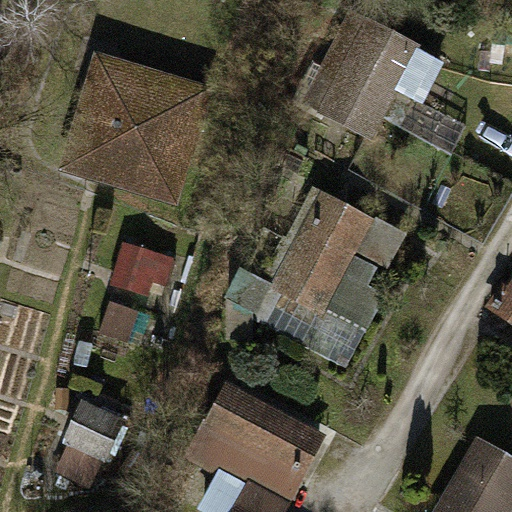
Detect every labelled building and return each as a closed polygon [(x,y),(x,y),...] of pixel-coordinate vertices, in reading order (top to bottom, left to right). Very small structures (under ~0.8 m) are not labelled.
[(297,107),(367,139),(409,46),(339,14),(297,107)] [(88,61),(56,163),(166,198),(198,96),(88,61)] [(312,189),(263,278),(360,330),(379,295),(360,285),(389,231),(312,189)] [(119,236),(105,281),(119,285),(113,303),(168,320),(194,242),(148,227),(143,244),(119,236)] [(493,284),(479,306),(511,326),(511,264),(500,284),(493,284)] [(237,397),(195,475),(240,500),(233,511),(289,511),(326,444),(237,397)] [(75,405),(47,472),(84,487),(93,464),(98,466),(116,422),(75,405)] [(511,511),(511,459),(478,439),(434,511),(511,511)]
